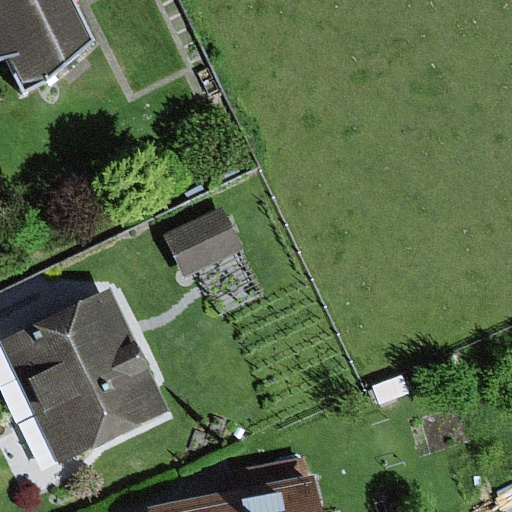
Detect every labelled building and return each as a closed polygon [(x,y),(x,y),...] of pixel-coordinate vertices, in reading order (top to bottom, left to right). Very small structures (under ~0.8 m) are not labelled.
[(0,0),(0,66),(4,66),(15,92),(39,90),(87,47),(65,0),(0,0)] [(221,213),(163,235),(179,275),(237,253),(221,213)] [(108,296),(0,345),(0,353),(52,468),(163,418),(108,296)] [(0,488),(32,473),(0,406),(0,488)] [(238,495),(157,511),(310,511),(300,462),(234,476),(238,495)]
